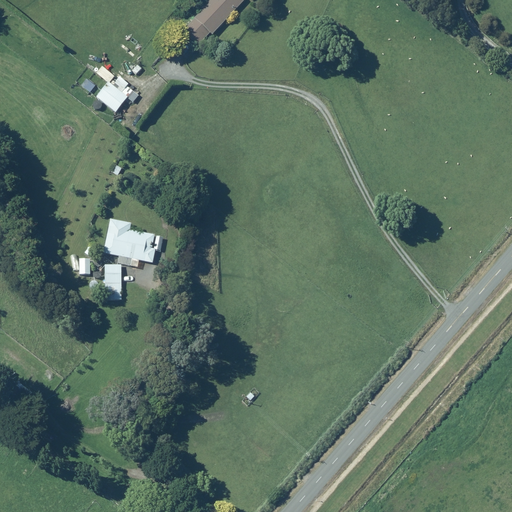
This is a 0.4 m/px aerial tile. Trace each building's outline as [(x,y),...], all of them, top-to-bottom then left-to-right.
[(209,0),(183,32),(199,46),(210,33),(214,36),(245,0),(244,0),(209,0)] [(111,80),(97,97),(117,114),(129,99),(134,104),(140,97),(134,92),(136,89),(121,77),(116,83),(111,80)] [(87,80),(82,87),(91,93),(96,86),(87,80)] [(116,165),(111,172),(117,177),(122,169),(116,165)] [(131,224),(111,220),(104,255),(119,258),(118,264),(130,266),(132,260),(153,264),(155,252),(160,253),(163,237),(130,230),(131,224)] [(89,245),(83,252),(91,259),(97,251),(89,245)] [(122,265),(104,266),(105,301),(121,301),(121,282),(123,282),(123,278),(122,278),(122,265)] [(0,367),(0,383),(24,403),(32,394),(0,367)]
